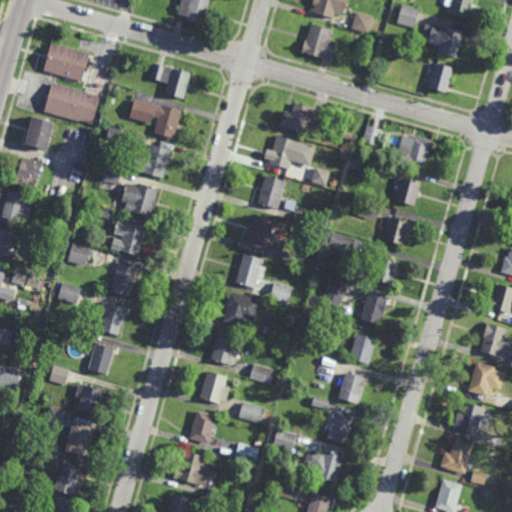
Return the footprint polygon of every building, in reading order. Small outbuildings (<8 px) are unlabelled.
[(209,0),(203,24),(184,19),(185,15),(177,13),(180,0),(209,0)] [(347,0),(343,16),(335,14),(334,19),(313,13),(315,5),(313,4),(313,0),(347,0)] [(474,0),(469,17),(450,12),(451,7),(444,4),(445,0),(474,0)] [(414,27),(397,22),(402,4),(419,9),(414,27)] [(370,33),(352,28),(356,11),(374,16),(370,33)] [(336,41),(331,60),(301,52),(304,40),(307,40),(311,23),(333,29),(330,39),(336,41)] [(433,25),(434,23),(444,26),(445,25),(465,31),(457,57),(438,52),(438,51),(427,47),(428,41),(422,39),(427,23),(433,25)] [(83,81),(44,70),(52,42),(91,53),(83,81)] [(447,93),(428,88),(436,62),(454,67),(447,93)] [(189,89),(187,88),(184,99),(165,94),(167,84),(151,79),(155,63),(191,73),(188,83),(191,83),(189,89)] [(101,97),(93,125),(43,111),(46,99),(44,98),(45,94),(47,95),(51,81),(88,92),(88,93),(101,97)] [(161,106),(161,104),(182,111),(174,139),(153,133),(157,118),(152,117),(150,124),(129,118),(135,98),(161,106)] [(305,134),(280,127),(285,110),(292,112),(294,102),(312,107),(305,134)] [(48,150),(25,144),(33,115),(56,122),(48,150)] [(378,146),(363,141),(368,125),(384,130),(378,146)] [(120,140),(107,137),(110,127),(123,130),(120,140)] [(147,146),(129,142),(131,133),(149,137),(147,146)] [(434,140),(426,169),(400,161),(402,152),(398,151),(403,134),(413,137),(414,134),(434,140)] [(290,169),(270,163),(271,158),(267,157),(269,153),(271,154),(277,135),(298,141),(290,169)] [(163,178),(143,172),(151,144),(171,150),(163,178)] [(361,170),(346,165),(351,152),(365,157),(361,170)] [(43,172),(41,172),(36,192),(15,186),(23,158),(43,164),(42,168),(44,168),(43,172)] [(319,185),(301,180),(306,164),(323,169),(319,185)] [(119,185),(102,180),(106,167),(123,172),(119,185)] [(371,184),(362,183),(363,175),(368,176),(367,178),(372,178),(371,184)] [(278,209),(258,202),(266,176),(286,181),(278,209)] [(420,197),(417,197),(415,206),(395,201),(400,177),(421,182),(419,192),(421,193),(420,197)] [(138,186),(139,183),(158,189),(155,198),(159,199),(156,208),(153,207),(149,218),(125,211),(127,203),(122,201),(127,183),(138,186)] [(89,195),(82,192),(83,187),(91,189),(89,195)] [(30,218),(21,215),(19,222),(1,217),(5,206),(9,190),(27,195),(26,199),(34,201),(30,218)] [(51,207),(45,205),(47,199),(53,201),(51,207)] [(373,219),(359,215),(363,199),(378,203),(373,219)] [(110,219),(96,216),(98,207),(112,211),(110,219)] [(307,223),(293,220),(295,212),(309,215),(307,223)] [(282,253),(261,247),(261,248),(254,246),(254,244),(246,242),(254,215),(275,221),(271,235),(286,239),(282,253)] [(411,222),(404,245),(386,240),(389,231),(380,228),(382,219),(388,221),(389,216),(411,222)] [(139,256),(111,248),(114,238),(122,240),(123,236),(115,233),(119,219),(147,227),(139,256)] [(299,233),(290,230),(293,221),(301,224),(299,233)] [(12,248),(14,249),(13,254),(11,253),(9,260),(0,257),(0,228),(17,233),(12,248)] [(353,254),(334,249),(338,235),(356,239),(353,254)] [(87,266),(69,261),(74,243),(92,248),(87,266)] [(511,275),(500,273),(504,256),(507,257),(510,247),(511,247),(511,275)] [(295,263),(282,260),(285,251),(297,254),(295,263)] [(264,279),(259,277),(255,288),(250,287),(250,288),(242,286),(242,285),(235,283),(243,254),(263,260),(262,266),(267,267),(264,279)] [(394,285),(373,280),(378,257),(398,262),(394,285)] [(36,275),(20,271),(23,259),(39,264),(36,275)] [(130,297),(111,292),(120,263),(138,268),(130,297)] [(1,286),(5,270),(0,268),(0,297),(13,301),(16,290),(1,286)] [(302,278),(295,277),(297,270),(304,271),(302,278)] [(19,282),(13,280),(15,273),(22,275),(19,282)] [(341,306),(324,301),(331,278),(347,284),(341,306)] [(288,303),(269,298),(273,281),(292,286),(288,303)] [(78,304),(59,299),(63,283),(82,288),(78,304)] [(511,302),(509,313),(508,316),(503,315),(504,312),(497,310),(498,308),(492,307),(494,299),(492,298),(493,294),(495,294),(497,284),(511,287),(511,302)] [(254,322),(245,320),(243,328),(222,322),(230,291),(248,296),(247,299),(260,302),(254,322)] [(385,299),(386,297),(397,300),(395,309),(387,307),(382,325),(362,320),(369,294),(385,299)] [(124,325),(122,324),(119,336),(101,331),(105,315),(100,314),(103,302),(128,309),(124,325)] [(350,332),(335,328),(337,318),(353,322),(350,332)] [(268,339),(253,336),(256,322),(271,325),(268,339)] [(39,333),(32,331),(34,323),(41,325),(39,333)] [(511,339),(508,355),(500,352),(498,357),(479,352),(483,338),(482,338),(486,324),(507,329),(505,337),(511,339)] [(79,339),(65,336),(68,327),(82,330),(79,339)] [(25,352),(10,348),(14,330),(30,334),(25,352)] [(235,351),(238,352),(237,359),(234,358),(232,366),(210,361),(214,346),(215,346),(218,333),(238,338),(235,351)] [(370,365),(351,359),(358,333),(377,339),(370,365)] [(108,375),(89,370),(92,360),(88,359),(92,344),(115,350),(108,375)] [(494,397),(487,395),(486,398),(467,392),(475,362),(495,368),(491,379),(498,381),(494,397)] [(271,385),(250,378),(254,364),(275,371),(271,385)] [(330,378),(320,375),(323,365),(333,368),(330,378)] [(66,386),(50,380),(54,366),(71,371),(66,386)] [(17,392),(0,386),(0,382),(4,367),(22,372),(17,392)] [(226,403),(221,401),(220,405),(207,402),(207,401),(200,399),(207,371),(228,377),(225,388),(229,389),(226,403)] [(347,374),(347,373),(366,379),(359,404),(339,399),(342,388),(335,386),(339,372),(347,374)] [(98,416),(73,409),(78,392),(82,394),(85,384),(105,390),(98,416)] [(327,411),(312,407),(312,406),(307,404),(310,396),(330,402),(327,411)] [(262,425),(238,418),(242,402),(266,408),(262,425)] [(491,434),(490,435),(485,434),(484,435),(477,433),(476,434),(459,429),(466,404),(483,409),(483,410),(491,412),(485,432),(491,434)] [(62,426),(47,422),(51,407),(66,412),(62,426)] [(209,445),(190,440),(198,411),(217,416),(209,445)] [(356,417),(348,446),(328,440),(332,424),(327,422),(329,416),(332,418),(333,414),(335,415),(336,411),(356,417)] [(86,458),(66,452),(75,421),(95,427),(86,458)] [(292,453),(273,447),(278,430),(297,436),(292,453)] [(501,449),(487,446),(489,437),(504,441),(501,449)] [(256,466),(234,460),(239,443),(254,448),(256,439),(262,441),(256,466)] [(468,464),(470,465),(466,476),(447,470),(447,469),(442,468),(446,453),(451,454),(455,441),(473,447),(468,464)] [(19,453),(9,451),(12,442),(21,445),(19,453)] [(39,463),(25,458),(29,447),(43,451),(39,463)] [(211,470),(209,476),(215,477),(212,487),(206,486),(205,488),(192,484),(191,486),(183,484),(183,481),(173,479),(176,468),(180,469),(184,452),(206,458),(203,468),(211,470)] [(342,458),(343,455),(349,457),(347,464),(343,463),(337,486),(320,482),(321,480),(306,476),(309,463),(321,466),(325,453),(342,458)] [(75,497),(56,492),(58,484),(42,479),(45,469),(55,472),(58,462),(83,469),(75,497)] [(486,486),(484,486),(470,483),(473,471),(486,474),(485,480),(487,480),(486,486)] [(292,500),(275,497),(278,480),(295,483),(292,500)] [(456,511),(446,511),(436,509),(445,480),(464,486),(456,511)] [(219,503),(205,499),(208,489),(221,492),(219,503)] [(44,506),(30,502),(33,491),(47,495),(44,506)] [(328,511),(307,511),(308,511),(306,510),(308,503),(310,504),(313,493),(332,499),(328,511)] [(166,511),(172,495),(194,502),(190,511),(166,511)] [(70,511),(49,511),(52,503),(72,508),(70,511)]
